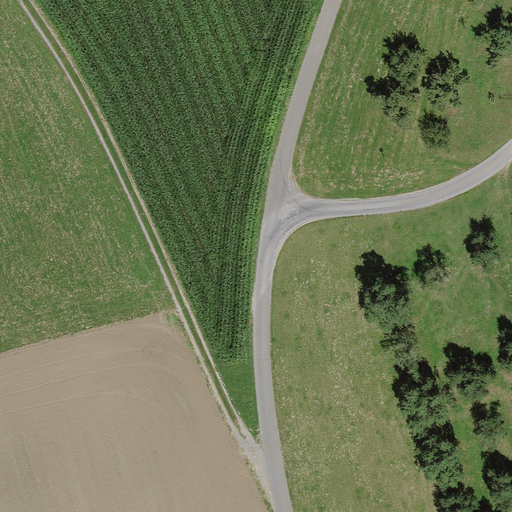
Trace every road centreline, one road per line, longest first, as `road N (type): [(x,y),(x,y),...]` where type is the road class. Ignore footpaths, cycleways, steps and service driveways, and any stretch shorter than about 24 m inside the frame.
road 1 (track): [(23,0),(105,128),(180,304),(274,487)]
road 2 (residential): [(281,511),(261,396),(260,304),(283,141),(329,0)]
